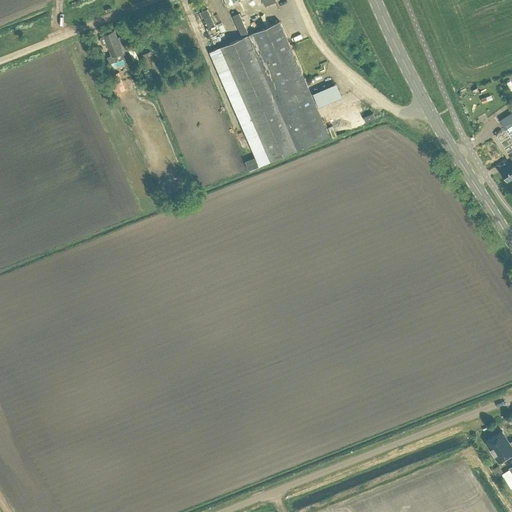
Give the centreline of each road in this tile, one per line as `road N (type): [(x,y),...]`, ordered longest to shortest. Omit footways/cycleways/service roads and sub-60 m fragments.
road 1 (unclassified): [(220,511),(511,396)]
road 2 (unclassified): [(297,0),(349,75),(392,108),(427,110)]
road 3 (unclassified): [(0,61),(156,0)]
road 4 (primary): [(511,243),(427,110)]
road 5 (primary): [(427,110),(376,0)]
